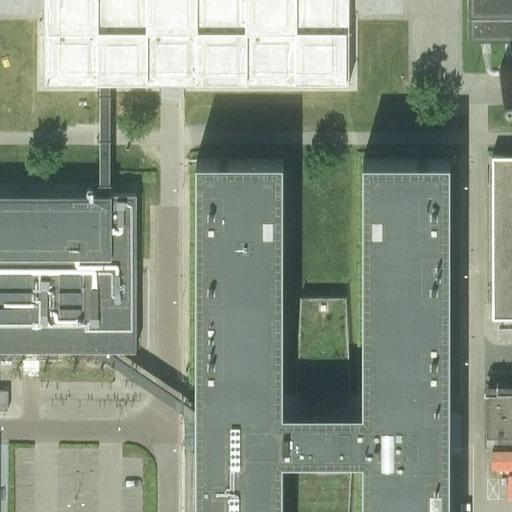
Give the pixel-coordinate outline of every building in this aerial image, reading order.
[(43,0),(44,22),(44,34),(44,85),(94,85),(145,85),(196,85),(246,85),(297,85),(347,85),(347,84),(348,84),(348,35),(348,0),(43,0)] [(97,0),(98,193),(111,193),(109,0),(97,0)] [(511,0),(467,0),(467,40),(479,40),(489,41),(504,40),(511,40),(511,0)] [(496,75),(497,79),(499,81),(501,84),(504,85),(507,86),(510,86),(511,85),(511,61),(510,61),(507,61),(504,62),(501,64),(499,66),(497,69),(497,70),(496,72),(496,75)] [(511,156),(501,156),(491,156),(491,166),(492,309),(491,309),(491,318),(501,318),(511,317),(511,156)] [(196,159),(195,401),(195,410),(202,410),(202,423),(202,435),(201,457),(195,457),(195,511),(282,511),(283,458),(304,458),(304,470),(294,470),(296,511),(347,511),(350,471),(341,471),(341,458),(362,458),(361,511),(449,511),(449,457),(443,457),(443,410),(449,410),(449,159),(362,159),(362,409),(341,409),(341,396),(350,396),(345,297),(300,297),(295,396),(304,396),(304,409),(283,409),(283,159),(196,159)] [(0,350),(110,350),(134,351),(134,349),(136,349),(136,193),(119,193),(111,193),(98,193),(0,193),(0,350)] [(195,401),(159,371),(134,351),(110,350),(159,387),(201,422),(202,423),(202,410),(195,410),(195,401)] [(511,384),(485,385),(485,437),(511,436),(511,384)] [(0,408),(9,408),(9,389),(0,389),(0,408)]
